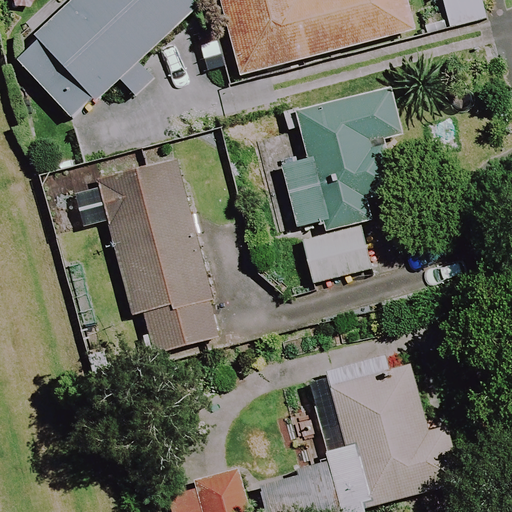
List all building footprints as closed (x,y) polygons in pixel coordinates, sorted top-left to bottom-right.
[(193,17),(178,0),(70,0),(7,55),(68,126),(193,17)] [(404,17),(435,9),(433,0),(215,0),(237,81),(409,36),(404,17)] [(387,209),(358,102),(292,120),(302,156),(274,164),(293,235),(325,226),(387,209)] [(214,345),(174,168),(99,185),(139,362),(214,345)] [(370,274),(361,234),(300,248),(309,288),(370,274)] [(426,434),(408,372),(307,401),(339,511),(374,511),(461,487),(444,429),(426,434)] [(250,511),(244,472),(167,485),(171,511),(250,511)]
